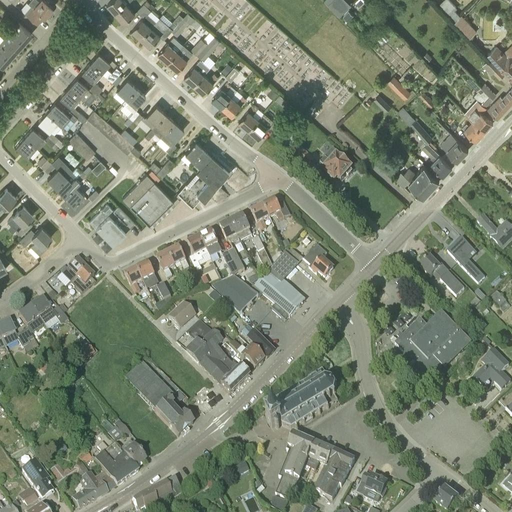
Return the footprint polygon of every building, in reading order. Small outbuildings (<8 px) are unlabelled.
[(33,7),(26,15),(37,25),(39,22),(44,17),(52,8),(43,0),(31,0),(29,3),(33,7)] [(124,0),(112,0),(108,4),(116,13),(127,4),(124,0)] [(326,0),(326,1),(341,17),(353,6),(346,0),(326,0)] [(449,0),(443,0),(439,5),(455,22),(460,17),(453,9),(456,7),(449,0)] [(137,11),(140,14),(147,7),(144,3),(137,11)] [(127,4),(116,13),(124,23),(135,13),(134,11),(127,4)] [(147,7),(140,14),(143,17),(147,13),(151,10),(147,7)] [(349,11),(343,17),(348,21),(354,15),(349,11)] [(156,21),(147,13),(143,17),(132,30),(141,38),(156,21)] [(183,17),(172,31),(176,35),(192,18),(186,13),(183,17)] [(156,21),(141,38),(151,47),(160,36),(164,40),(172,31),(183,17),(179,14),(173,22),(169,26),(159,18),(156,21)] [(455,22),(464,33),(470,38),(476,32),(471,26),(461,16),(460,17),(455,22)] [(18,22),(11,31),(24,42),(31,34),(18,22)] [(11,31),(4,39),(16,50),(24,42),(11,31)] [(168,42),(158,53),(167,61),(177,50),(182,45),(173,36),(168,42)] [(207,43),(197,55),(203,60),(219,42),(213,37),(207,43)] [(201,38),(191,49),(197,55),(207,43),(201,38)] [(4,39),(0,42),(0,50),(9,58),(16,50),(4,39)] [(177,50),(167,61),(178,71),(188,60),(193,54),(182,45),(177,50)] [(497,46),(488,55),(511,79),(511,46),(511,45),(503,53),(497,46)] [(0,50),(0,65),(2,67),(9,58),(0,50)] [(427,52),(423,57),(427,62),(432,57),(427,52)] [(98,53),(89,63),(100,73),(109,63),(98,53)] [(490,58),(482,66),(491,75),(493,73),(500,80),(506,74),(490,58)] [(195,65),(184,77),(194,85),(204,74),(209,68),(204,64),(199,60),(195,65)] [(89,63),(81,72),(93,82),(100,73),(89,63)] [(234,67),(226,77),(231,82),(239,72),(234,67)] [(116,68),(107,78),(111,82),(118,74),(120,71),(116,68)] [(204,74),(194,85),(204,94),(214,83),(219,77),(215,73),(209,79),(204,74)] [(118,74),(111,82),(115,85),(121,78),(118,74)] [(393,74),(386,81),(404,99),(410,92),(393,74)] [(76,78),(68,87),(79,97),(83,101),(91,92),(95,96),(99,92),(92,86),(88,90),(87,89),(87,88),(76,78)] [(471,78),(468,82),(478,91),(481,88),(471,78)] [(126,79),(116,90),(125,98),(135,87),(126,79)] [(95,82),(92,86),(99,92),(102,89),(95,82)] [(223,86),(212,99),(222,107),(232,96),(226,91),(232,85),(227,82),(223,86)] [(485,84),(481,88),(492,99),(496,95),(485,84)] [(68,87),(60,97),(71,107),(79,97),(68,87)] [(125,98),(122,103),(133,112),(129,117),(132,120),(139,113),(136,110),(137,108),(135,106),(145,96),(135,87),(125,98)] [(492,99),(481,88),(478,91),(473,96),(479,101),(482,104),(485,107),(492,99)] [(495,101),(488,109),(497,118),(496,118),(497,118),(497,119),(511,102),(511,89),(511,88),(497,103),(495,101)] [(272,89),(267,95),(274,101),(279,95),(272,89)] [(424,92),(419,97),(430,108),(435,103),(424,92)] [(232,96),(222,107),(233,116),(240,107),(247,99),(242,95),(237,100),(232,96)] [(379,95),(374,101),(386,112),(392,106),(379,95)] [(479,101),(466,115),(472,121),(484,132),(493,123),(483,114),(488,109),(485,107),(482,104),(479,101)] [(54,103),(46,112),(57,122),(61,126),(69,118),(66,115),(67,114),(65,112),(54,103)] [(290,103),(285,109),(289,112),(294,107),(290,103)] [(254,104),(239,121),(249,130),(259,119),(253,114),(258,108),(254,104)] [(155,105),(145,117),(154,124),(164,113),(155,105)] [(73,107),(69,111),(77,118),(80,113),(73,107)] [(403,107),(397,112),(410,126),(411,126),(426,144),(427,143),(429,144),(433,139),(416,121),(403,107)] [(94,110),(87,118),(91,122),(98,114),(94,110)] [(67,114),(66,115),(69,118),(74,122),(77,118),(69,111),(67,114)] [(46,112),(38,121),(49,131),(57,122),(46,112)] [(132,120),(129,124),(133,127),(143,116),(139,113),(132,120)] [(164,113),(154,124),(163,132),(173,121),(164,113)] [(259,119),(249,130),(260,139),(269,128),(273,132),(281,122),(276,118),(274,121),(264,113),(259,119)] [(98,114),(91,122),(95,125),(102,117),(98,114)] [(102,117),(95,125),(99,129),(106,121),(102,117)] [(106,121),(99,129),(103,132),(110,124),(106,121)] [(163,132),(159,137),(160,137),(169,145),(165,150),(169,153),(175,146),(172,143),(183,130),(173,121),(163,132)] [(466,123),(463,127),(464,129),(476,141),(484,132),(472,121),(468,124),(466,123)] [(110,124),(103,132),(107,136),(114,128),(110,124)] [(32,128),(23,138),(34,147),(35,147),(38,149),(46,141),(52,146),(54,143),(47,136),(44,139),(43,138),(32,128)] [(114,128),(107,136),(111,140),(118,132),(114,128)] [(151,129),(144,136),(148,140),(154,132),(151,129)] [(51,132),(47,136),(54,143),(58,138),(51,132)] [(118,132),(111,140),(115,143),(122,135),(118,132)] [(76,133),(68,140),(72,144),(80,137),(76,133)] [(452,134),(440,145),(447,151),(442,156),(452,166),(457,161),(469,150),(458,140),(452,134)] [(122,135),(115,143),(119,147),(126,139),(122,135)] [(80,137),(72,144),(76,148),(83,140),(80,137)] [(23,138),(16,146),(27,156),(34,147),(23,138)] [(126,139),(119,147),(123,150),(130,142),(126,139)] [(83,140),(76,148),(79,152),(87,144),(83,140)] [(192,144),(184,153),(192,159),(193,161),(190,165),(195,169),(209,153),(203,147),(194,140),(191,143),(192,144)] [(130,142),(123,150),(127,154),(130,150),(134,146),(130,142)] [(295,143),(288,149),(307,167),(312,162),(305,155),(307,154),(295,143)] [(426,144),(422,148),(432,157),(429,161),(435,168),(431,171),(439,179),(443,175),(452,166),(442,156),(435,150),(429,144),(427,143),(426,144)] [(87,144),(79,152),(83,155),(91,148),(87,144)] [(134,146),(130,150),(137,156),(140,152),(134,146)] [(91,148),(83,155),(87,159),(94,152),(91,148)] [(209,153),(195,169),(196,170),(201,175),(216,159),(209,153)] [(325,158),(320,164),(328,172),(326,175),(334,183),(336,181),(337,182),(341,182),(345,177),(348,177),(350,175),(350,171),(351,170),(336,156),(330,163),(325,158)] [(196,170),(177,192),(191,205),(200,195),(204,199),(214,186),(230,168),(218,157),(216,159),(201,175),(196,170)] [(160,169),(156,173),(161,178),(174,163),(169,158),(160,169)] [(47,159),(40,166),(44,170),(51,162),(47,159)] [(101,160),(92,168),(97,173),(106,165),(101,160)] [(51,162),(44,170),(47,173),(54,166),(51,162)] [(58,168),(47,179),(56,187),(66,177),(72,172),(73,171),(64,162),(58,168)] [(154,163),(150,167),(156,173),(160,169),(154,163)] [(401,171),(394,178),(403,187),(409,182),(424,196),(439,179),(431,171),(424,165),(415,175),(408,168),(403,173),(401,171)] [(66,177),(56,187),(64,196),(75,186),(85,176),(88,172),(85,168),(76,177),(72,172),(66,177)] [(146,174),(122,198),(148,224),(173,200),(146,174)] [(75,186),(64,196),(73,205),(84,195),(75,186)] [(0,194),(0,211),(15,197),(6,188),(0,194)] [(95,189),(88,196),(92,200),(99,193),(95,189)] [(275,200),(262,206),(269,219),(275,216),(279,223),(290,218),(282,202),(277,205),(275,200)] [(107,204),(89,221),(95,227),(112,244),(125,231),(134,223),(117,206),(113,210),(107,204)] [(12,216),(7,221),(20,235),(31,224),(27,221),(33,215),(23,205),(12,216)] [(262,206),(251,212),(261,232),(267,229),(263,222),(269,219),(262,206)] [(243,216),(231,222),(240,240),(241,242),(252,236),(249,231),(250,231),(243,216)] [(483,219),(477,224),(490,238),(489,238),(502,252),(511,242),(511,229),(506,223),(497,231),(484,218),(483,219)] [(231,222),(220,227),(227,242),(228,242),(231,244),(240,240),(231,222)] [(30,229),(19,240),(25,246),(32,239),(35,241),(27,249),(36,258),(41,253),(48,245),(46,243),(47,242),(51,237),(41,227),(35,233),(30,229)] [(211,232),(200,237),(206,251),(208,255),(210,259),(222,253),(218,245),(211,232)] [(200,237),(188,243),(194,256),(189,259),(197,273),(201,271),(198,264),(202,262),(201,259),(208,255),(206,251),(200,237)] [(258,238),(252,241),(258,253),(257,254),(266,273),(267,272),(272,267),(269,260),(265,252),(258,238)] [(461,239),(447,253),(478,285),(485,278),(466,259),(474,252),(461,239)] [(317,246),(304,260),(310,266),(308,269),(316,277),(318,274),(325,279),(333,270),(322,260),(327,254),(317,246)] [(179,247),(168,253),(175,267),(181,264),(184,271),(189,269),(186,262),(186,261),(179,247)] [(234,250),(228,252),(233,263),(234,265),(238,274),(244,271),(234,250)] [(291,250),(286,254),(297,264),(302,259),(291,250)] [(228,252),(222,255),(227,266),(228,265),(233,263),(228,252)] [(168,253),(157,259),(164,273),(167,279),(172,277),(169,270),(175,267),(168,253)] [(252,286),(249,289),(258,296),(260,298),(263,295),(275,306),(270,311),(283,323),(288,318),(289,319),(291,317),(303,304),(301,302),(280,283),(298,264),(297,264),(286,254),(285,253),(284,254),(280,259),(272,267),(267,272),(254,287),(252,286)] [(430,259),(420,268),(431,279),(434,275),(441,281),(440,282),(456,297),(464,289),(448,274),(448,273),(441,266),(439,268),(430,259)] [(67,270),(62,275),(70,283),(85,268),(77,260),(67,269),(67,270)] [(148,263),(136,269),(142,283),(146,290),(153,286),(158,284),(148,263)] [(85,268),(70,283),(74,288),(74,289),(81,296),(96,284),(91,279),(93,277),(85,268)] [(136,269),(124,275),(131,288),(132,288),(135,295),(140,293),(136,286),(142,283),(136,269)] [(235,277),(213,286),(240,316),(258,296),(249,289),(235,277)] [(164,284),(156,288),(162,302),(170,298),(164,284)] [(485,298),(478,291),(474,294),(482,302),(485,298)] [(497,292),(490,298),(500,309),(504,313),(510,307),(502,298),(497,292)] [(475,298),(469,304),(478,314),(485,308),(475,298)] [(42,299),(30,308),(44,327),(57,317),(63,325),(67,322),(62,314),(58,309),(58,308),(52,312),(51,309),(50,310),(42,299)] [(184,305),(168,319),(178,331),(194,318),(184,305)] [(62,306),(58,309),(62,314),(66,311),(62,306)] [(30,308),(19,316),(24,324),(27,329),(21,333),(28,344),(34,341),(33,341),(31,336),(44,327),(30,308)] [(420,320),(395,345),(428,379),(431,376),(432,377),(442,367),(444,369),(471,343),(442,313),(428,327),(420,320)] [(194,342),(185,351),(199,366),(199,365),(210,356),(199,345),(212,333),(199,320),(196,323),(193,326),(186,334),(194,342)] [(9,322),(0,326),(0,337),(1,340),(5,349),(18,343),(22,349),(23,350),(29,346),(28,344),(21,333),(16,336),(9,322)] [(248,326),(241,333),(246,339),(266,360),(273,353),(253,332),(248,326)] [(217,328),(212,333),(222,342),(226,337),(217,328)] [(210,356),(199,365),(220,387),(219,387),(229,397),(249,377),(250,376),(250,375),(244,370),(243,372),(239,368),(237,369),(225,358),(217,349),(223,343),(222,342),(212,333),(199,345),(210,356)] [(230,345),(229,346),(254,371),(258,366),(260,366),(262,364),(262,362),(263,361),(249,348),(244,353),(233,341),(230,345)] [(87,347),(77,356),(84,363),(94,354),(87,347)] [(486,367),(474,378),(482,387),(483,386),(482,386),(490,377),(495,382),(494,384),(501,391),(511,382),(502,373),(509,366),(494,350),(481,362),(486,367)] [(142,364),(124,380),(154,413),(169,430),(176,436),(177,438),(181,435),(183,437),(190,431),(188,428),(192,425),(182,414),(180,417),(171,408),(173,405),(176,403),(178,405),(183,401),(185,400),(152,364),(147,359),(142,364)] [(269,424),(272,430),(275,428),(276,430),(278,430),(279,429),(279,427),(279,426),(281,425),(283,427),(291,430),(295,428),(296,430),(297,429),(296,427),(303,423),(304,425),(305,424),(312,420),(313,419),(312,418),(318,414),(319,415),(320,415),(319,413),(326,409),(327,410),(329,409),(328,408),(337,402),(335,397),(336,396),(334,394),(335,389),(337,389),(337,387),(335,388),(332,383),(334,382),(332,381),(331,383),(326,381),(326,379),(327,379),(324,374),(322,371),(309,379),(309,380),(310,382),(303,386),(302,385),(301,385),(302,387),(295,391),(294,389),(293,390),(287,394),(286,394),(285,395),(286,397),(280,400),(279,399),(278,400),(279,401),(275,404),(274,413),(273,413),(270,413),(270,412),(269,412),(269,413),(267,414),(266,413),(266,414),(267,415),(266,417),(265,417),(265,418),(266,418),(267,420),(266,421),(269,424)] [(61,392),(51,398),(55,404),(65,398),(61,392)] [(511,395),(501,406),(505,410),(511,417),(511,395)] [(116,427),(114,428),(115,429),(121,436),(124,440),(129,435),(120,423),(116,427)] [(272,505),(270,508),(277,511),(282,511),(300,481),(305,467),(315,445),(293,436),(286,452),(289,453),(278,479),(282,480),(274,499),(273,498),(271,504),(272,505)] [(102,453),(94,460),(104,472),(109,479),(115,486),(117,487),(127,480),(138,472),(135,469),(119,450),(114,444),(108,449),(102,442),(99,445),(97,447),(102,453)] [(130,442),(119,450),(135,469),(146,461),(130,442)] [(315,445),(305,467),(316,472),(319,464),(325,467),(324,469),(325,470),(334,453),(315,445)] [(324,469),(313,492),(332,502),(337,493),(338,494),(349,470),(350,471),(354,462),(334,452),(334,453),(325,470),(324,469)] [(478,457),(465,469),(471,476),(484,463),(478,457)] [(36,460),(22,470),(41,497),(52,490),(46,481),(49,479),(36,460)] [(57,465),(48,471),(60,489),(77,478),(79,481),(78,482),(84,491),(71,498),(79,511),(108,493),(107,491),(115,486),(109,479),(104,472),(95,479),(91,473),(89,475),(82,464),(70,472),(67,469),(62,472),(57,465)] [(231,471),(235,479),(250,473),(246,464),(231,471)] [(204,472),(196,476),(199,481),(207,477),(204,472)] [(363,479),(356,494),(377,504),(380,498),(382,499),(386,490),(384,489),(387,484),(372,477),(372,478),(370,482),(363,479)] [(174,480),(151,492),(156,503),(165,498),(168,503),(176,497),(182,493),(174,479),(174,480)] [(20,507),(14,511),(45,511),(37,501),(29,489),(20,495),(25,503),(23,504),(24,504),(20,507)] [(445,490),(434,505),(443,511),(449,511),(459,500),(445,490)] [(142,504),(126,511),(154,511),(159,509),(156,503),(151,492),(139,499),(142,504)]
